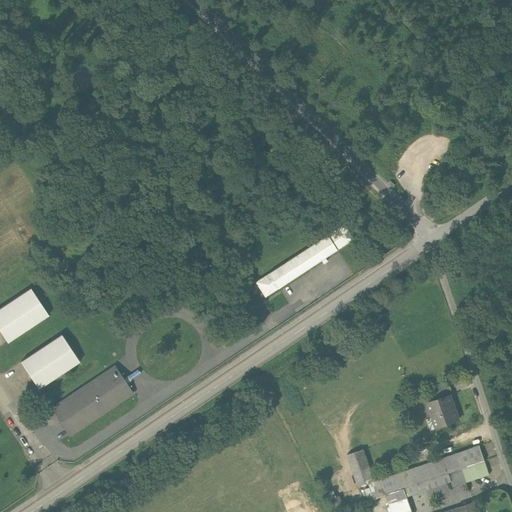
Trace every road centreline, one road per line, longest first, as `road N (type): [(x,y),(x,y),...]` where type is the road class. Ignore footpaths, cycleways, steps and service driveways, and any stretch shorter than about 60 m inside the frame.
road 1 (tertiary): [(431,240),(32,511)]
road 2 (residential): [(189,0),(431,240)]
road 3 (unknown): [(436,146),(433,70),(416,32),(382,0)]
